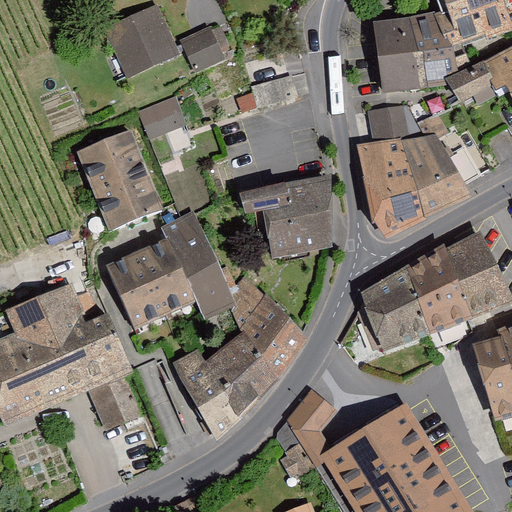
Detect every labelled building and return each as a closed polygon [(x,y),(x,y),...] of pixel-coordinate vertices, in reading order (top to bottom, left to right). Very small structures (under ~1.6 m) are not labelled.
[(460,86),(469,102),(477,99),(481,107),(494,101),(490,93),(499,87),(503,94),(511,90),(511,51),(467,71),(462,49),(493,37),(495,44),(511,37),(511,0),(447,0),(451,12),(416,19),(379,25),(386,93),(460,86)] [(157,7),(109,30),(134,79),(181,56),(157,7)] [(232,16),(185,40),(203,74),(250,50),(232,16)] [(149,140),(187,126),(176,96),(138,110),(149,140)] [(376,146),(364,149),(379,227),(389,239),(479,196),(447,141),(454,138),(446,122),(453,118),(445,99),(429,105),(435,120),(419,128),(409,109),(373,115),(376,146)] [(138,132),(84,154),(115,231),(169,209),(138,132)] [(336,182),(251,194),(255,215),(272,213),(279,264),(341,253),(336,182)] [(170,242),(111,268),(140,331),(203,305),(215,326),(236,313),(247,333),(212,365),(205,353),(179,367),(226,443),(287,382),(318,339),(254,286),(238,296),(194,215),(164,230),(170,242)] [(367,292),(391,351),(511,306),(511,280),(490,232),(454,250),(452,245),(367,292)] [(0,345),(0,399),(11,427),(93,394),(110,434),(147,418),(131,379),(140,375),(102,283),(84,291),(81,283),(15,310),(25,335),(0,345)] [(506,338),(481,345),(505,421),(511,418),(511,328),(505,331),(506,338)] [(433,423),(423,405),(360,441),(350,424),(316,395),(281,437),(291,455),(281,461),(296,485),(320,471),(344,511),(419,511),(426,508),(428,511),(442,511),(475,494),(462,471),(472,465),(445,417),(433,423)] [(284,511),(316,511),(313,501),(284,511)]
